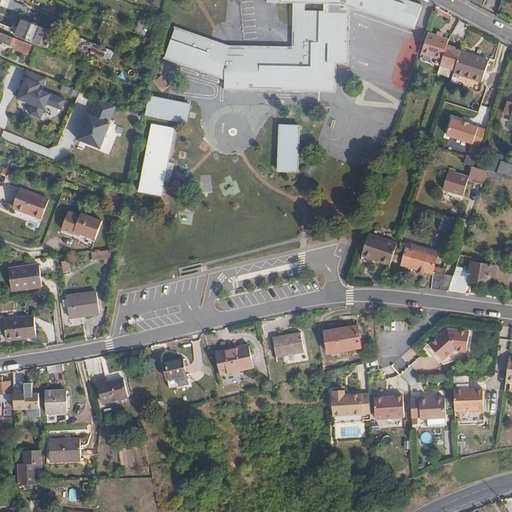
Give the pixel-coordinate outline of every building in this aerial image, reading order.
[(174,24),(163,57),(224,78),(224,89),(335,95),(337,62),(349,63),(352,7),(416,29),(424,4),(412,0),(273,0),(294,1),(290,46),(229,42),(174,24)] [(20,18),(14,34),(36,43),(42,27),(20,18)] [(29,43),(0,31),(0,37),(0,38),(0,40),(7,43),(7,42),(12,44),(12,43),(27,49),(29,43)] [(426,34),(419,54),(441,61),(446,46),(447,41),(426,34)] [(103,59),(107,49),(82,38),(78,49),(103,59)] [(454,48),(446,46),(441,61),(439,66),(453,70),(460,52),(453,50),(454,48)] [(453,70),(453,73),(481,82),(487,61),(460,52),(453,70)] [(47,78),(26,70),(14,98),(33,106),(30,114),(41,118),(47,104),(63,110),(67,100),(42,90),(47,78)] [(153,82),(161,91),(168,85),(160,75),(153,82)] [(148,94),(145,113),(186,121),(190,102),(148,94)] [(118,106),(99,98),(82,139),(100,147),(118,106)] [(151,124),(138,191),(161,195),(174,128),(151,124)] [(279,126),(277,172),(296,173),(298,127),(279,126)] [(466,152),(465,156),(463,162),(462,164),(471,167),(473,162),(473,160),(475,155),(466,152)] [(491,155),(485,171),(487,172),(507,178),(509,179),(511,170),(511,165),(500,162),(501,159),(491,155)] [(485,171),(471,167),(467,180),(452,176),(453,174),(447,172),(440,192),(460,198),(466,183),(481,187),(485,171)] [(46,199),(17,188),(10,207),(39,218),(46,199)] [(73,234),(73,232),(80,215),(69,211),(61,230),(73,234)] [(80,215),(73,232),(94,240),(101,220),(81,213),(80,215)] [(442,218),(438,228),(450,232),(453,222),(442,218)] [(374,252),(391,258),(398,237),(370,228),(362,250),(373,254),(374,252)] [(431,274),(427,288),(430,288),(437,289),(443,274),(432,272),(437,251),(425,247),(423,254),(417,252),(420,246),(407,242),(400,263),(405,264),(405,266),(414,269),(421,271),(431,274)] [(109,248),(88,251),(89,259),(100,257),(101,260),(111,259),(109,248)] [(66,259),(58,260),(59,274),(68,272),(66,259)] [(37,263),(7,268),(9,289),(40,285),(37,263)] [(490,266),(470,263),(467,281),(486,285),(490,266)] [(454,267),(452,275),(447,291),(463,293),(467,269),(454,267)] [(443,274),(437,289),(447,291),(452,275),(443,274)] [(62,296),(62,297),(63,305),(65,316),(94,312),(92,292),(62,296)] [(30,316),(1,320),(3,340),(33,336),(30,316)] [(356,324),(324,328),(327,350),(359,346),(356,324)] [(300,329),(272,334),(275,355),(303,350),(300,329)] [(446,330),(427,346),(441,362),(453,351),(466,352),(468,331),(446,330)] [(246,342),(216,349),(221,371),(251,363),(246,342)] [(441,362),(427,346),(425,348),(439,364),(441,362)] [(96,372),(92,357),(85,358),(89,374),(96,372)] [(182,358),(163,363),(169,384),(188,379),(182,358)] [(56,363),(47,365),(48,371),(63,368),(62,362),(56,363)] [(107,382),(98,384),(102,402),(128,395),(123,370),(106,374),(107,382)] [(0,377),(0,392),(10,392),(10,382),(0,383),(0,377)] [(39,410),(39,392),(32,392),(32,382),(22,383),(22,391),(13,391),(13,410),(39,410)] [(463,386),(453,387),(454,413),(483,412),(482,388),(464,388),(463,386)] [(369,393),(343,394),(343,389),(332,390),(332,395),(330,395),(332,423),(363,421),(363,420),(370,420),(369,393)] [(67,390),(45,391),(46,412),(68,411),(67,390)] [(12,410),(12,394),(2,394),(1,410),(12,410)] [(402,394),(374,396),(375,418),(404,416),(402,394)] [(410,399),(411,416),(420,416),(420,417),(424,417),(445,416),(444,398),(426,399),(426,396),(418,397),(418,399),(410,399)] [(70,439),(64,439),(49,440),(50,462),(80,461),(79,439),(70,439)] [(36,465),(18,465),(18,484),(36,483),(36,465)] [(83,483),(83,491),(91,490),(91,483),(83,483)]
